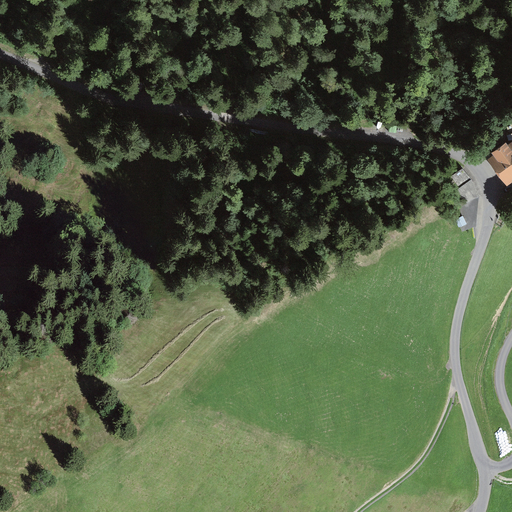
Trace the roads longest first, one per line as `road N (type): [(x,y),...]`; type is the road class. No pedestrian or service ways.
road 1 (unclassified): [(0,55),(192,113),(417,143),(470,164),(487,186),(490,217),(461,306),(455,357),(484,468),(480,511)]
road 2 (track): [(356,511),(415,469),(457,377)]
